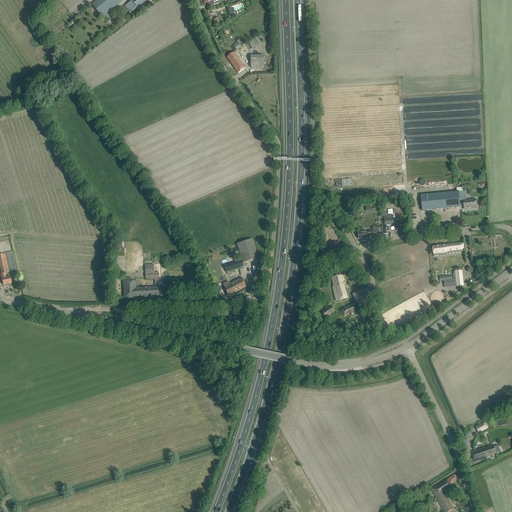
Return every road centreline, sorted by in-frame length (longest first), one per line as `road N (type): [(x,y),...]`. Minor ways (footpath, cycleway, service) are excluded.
road 1 (motorway): [(285,0),(290,157),(277,299),(216,511)]
road 2 (motorway): [(228,511),(273,375),(294,254),(297,0)]
road 3 (unclassified): [(72,312),(227,306),(266,288),(279,152),(220,61),(195,0)]
road 4 (track): [(252,511),(294,372),(370,374),(413,357)]
road 5 (unclassified): [(358,252),(312,184),(308,0)]
road 6 (tertiary): [(296,361),(72,312)]
road 7 (unclassified): [(475,511),(407,346)]
road 8 (unclassified): [(511,231),(416,234),(358,252)]
road 9 (tertiary): [(407,346),(511,270)]
